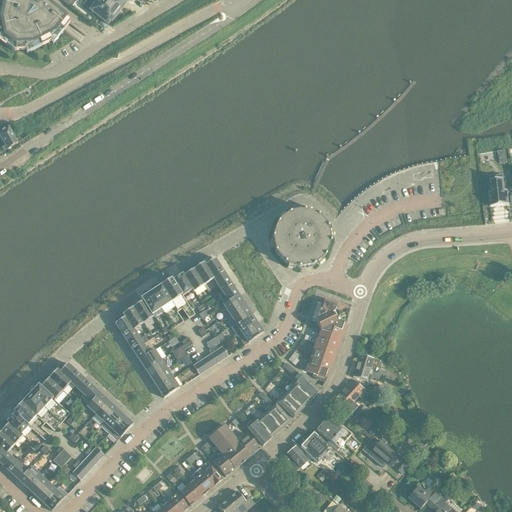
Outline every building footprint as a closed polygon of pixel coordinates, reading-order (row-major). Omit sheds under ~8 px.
[(70,23),(40,0),(0,0),(0,40),(14,52),(15,51),(26,51),(26,54),(51,42),(53,45),(67,27),(70,23)] [(73,0),(60,0),(71,8),(74,5),(76,2),(73,0)] [(111,21),(112,22),(118,14),(100,0),(98,0),(90,11),(108,25),(111,21)] [(100,0),(118,14),(124,7),(123,6),(126,2),(123,0),(100,0)] [(8,128),(0,133),(0,139),(5,147),(2,149),(4,153),(18,144),(8,128)] [(503,176),(490,177),(491,193),(488,193),(490,207),(509,205),(508,191),(505,191),(503,176)] [(298,269),(299,269),(313,266),(317,264),(322,259),(325,257),(330,242),(328,227),(318,216),(304,210),(289,213),(277,223),(272,237),(274,252),(284,264),(298,269)] [(214,279),(213,279),(218,286),(228,280),(214,259),(205,265),(214,279)] [(204,285),(213,279),(214,279),(205,265),(204,263),(194,269),(204,285)] [(192,290),(193,292),(204,285),(194,269),(184,276),(183,276),(192,290)] [(182,296),(181,296),(182,297),(192,290),(183,276),(184,276),(182,274),(172,280),(182,296)] [(172,302),(181,296),(182,296),(172,280),(171,279),(161,285),(172,302)] [(218,286),(228,302),(238,296),(228,280),(218,286)] [(150,292),(161,309),(172,302),(161,285),(150,292)] [(151,315),(152,315),(161,309),(150,292),(140,299),(142,301),(151,315)] [(223,306),(229,315),(245,305),(238,296),(228,302),(223,306)] [(320,331),(306,372),(312,374),(311,376),(316,380),(324,382),(326,379),(345,324),(338,322),(336,323),(331,313),(334,312),(336,305),(324,300),(322,306),(317,304),(311,320),(315,321),(320,331)] [(132,308),(142,324),(153,317),(152,315),(151,315),(142,301),(132,308)] [(245,305),(229,315),(235,325),(251,315),(245,305)] [(133,331),(133,330),(142,324),(132,308),(122,315),(124,318),(133,331)] [(251,315),(235,325),(241,334),(257,324),(251,315)] [(115,324),(128,344),(138,338),(133,330),(133,331),(124,318),(115,324)] [(257,324),(241,334),(248,343),(263,334),(257,324)] [(138,338),(128,344),(139,361),(154,351),(148,342),(143,345),(138,338)] [(185,345),(172,353),(178,362),(188,356),(184,350),(187,348),(192,345),(190,341),(185,345)] [(216,351),(222,361),(228,357),(222,347),(217,350),(216,351)] [(139,361),(145,371),(160,361),(154,351),(139,361)] [(216,351),(211,355),(217,364),(222,361),(216,351)] [(358,356),(355,367),(369,371),(370,367),(375,368),(376,362),(358,356)] [(202,360),(198,363),(205,372),(210,369),(204,359),(202,360)] [(160,361),(145,371),(151,380),(166,370),(160,361)] [(197,363),(193,366),(199,376),(205,372),(198,363),(197,363)] [(70,383),(77,390),(85,381),(67,364),(59,372),(70,383)] [(366,382),(369,371),(355,367),(352,378),(366,382)] [(386,377),(386,376),(394,379),(396,374),(379,369),(377,374),(386,377)] [(63,392),(70,383),(59,372),(56,370),(48,378),(63,392)] [(166,370),(151,380),(157,389),(172,379),(166,370)] [(279,396),(281,398),(277,403),(293,418),(310,401),(319,392),(302,376),(300,374),(295,379),(298,381),(293,385),(294,385),(285,394),(283,392),(279,396)] [(40,387),(52,399),(54,401),(54,400),(59,404),(66,396),(62,392),(63,392),(48,378),(40,387)] [(164,399),(179,389),(172,379),(157,389),(164,399)] [(352,380),(346,386),(358,397),(358,396),(361,399),(367,394),(363,391),(352,380)] [(80,398),(88,406),(99,394),(85,381),(77,390),(82,395),(80,398)] [(44,408),(52,399),(40,387),(38,385),(29,394),(44,408)] [(341,392),(352,403),(358,397),(346,386),(341,392)] [(346,410),(352,403),(341,392),(334,400),(346,410)] [(21,403),(36,416),(44,408),(29,394),(21,403)] [(99,394),(88,406),(87,407),(95,415),(108,402),(99,394)] [(108,402),(95,415),(104,423),(116,410),(108,402)] [(28,425),(36,416),(21,403),(13,412),(14,413),(28,425)] [(245,426),(248,429),(263,447),(272,439),(272,438),(290,422),(275,405),(270,409),(268,407),(264,411),(266,413),(261,417),(260,415),(255,419),(257,421),(252,425),(250,422),(245,426)] [(104,423),(100,427),(108,434),(112,430),(124,417),(116,410),(104,423)] [(20,435),(21,435),(29,426),(28,425),(14,413),(6,422),(8,424),(20,435)] [(341,417),(346,422),(350,417),(345,413),(341,417)] [(112,430),(108,434),(117,442),(120,438),(133,425),(124,417),(112,430)] [(70,418),(66,422),(70,426),(74,422),(70,418)] [(340,430),(326,418),(315,430),(316,431),(329,442),(327,444),(336,452),(350,436),(341,428),(340,430)] [(0,432),(0,433),(14,446),(23,436),(21,435),(20,435),(8,424),(0,432)] [(214,445),(223,456),(235,470),(250,458),(238,444),(238,443),(224,427),(209,439),(210,441),(213,445),(214,445)] [(0,448),(6,454),(14,446),(0,433),(0,448)] [(333,455),(313,434),(312,434),(299,447),(317,464),(321,460),(323,462),(325,460),(327,462),(333,455)] [(238,444),(250,458),(259,450),(248,436),(238,443),(238,444)] [(362,450),(361,451),(367,456),(382,468),(385,464),(386,463),(386,464),(387,464),(394,456),(377,441),(376,442),(372,438),(365,445),(362,450)] [(0,464),(4,468),(12,459),(6,454),(0,448),(0,464)] [(91,453),(100,461),(104,456),(96,448),(92,452),(91,453)] [(307,463),(294,448),(281,459),(294,474),(307,463)] [(59,454),(52,461),(61,469),(71,458),(71,457),(63,450),(59,454)] [(88,456),(86,458),(95,466),(100,461),(91,453),(88,456)] [(225,478),(235,470),(223,456),(213,464),(225,478)] [(92,469),(95,466),(86,458),(84,461),(81,464),(90,472),(92,469)] [(4,468),(18,481),(26,473),(12,459),(4,468)] [(354,468),(359,472),(363,468),(352,460),(348,465),(354,469),(354,468)] [(76,462),(72,467),(75,469),(76,469),(81,464),(78,461),(76,462)] [(207,462),(199,469),(202,474),(214,487),(222,480),(211,467),(207,462)] [(85,477),(90,472),(81,464),(76,469),(85,477)] [(331,471),(325,465),(321,469),(327,475),(331,471)] [(26,473),(18,481),(27,489),(39,476),(31,468),(26,473)] [(72,473),(80,481),(85,477),(76,469),(75,469),(72,473)] [(199,469),(191,476),(195,480),(194,480),(206,494),(214,487),(202,474),(199,469)] [(169,482),(174,478),(177,475),(173,471),(165,478),(169,482)] [(321,471),(316,477),(322,482),(327,476),(321,471)] [(39,476),(27,489),(35,497),(47,483),(39,476)] [(360,476),(355,482),(368,493),(373,487),(360,476)] [(187,487),(198,500),(206,494),(194,480),(187,487)] [(47,483),(35,497),(43,504),(55,491),(47,483)] [(426,505),(431,510),(445,493),(440,489),(435,494),(423,484),(409,500),(421,511),(426,505)] [(190,507),(198,500),(187,487),(179,493),(190,507)] [(56,491),(43,504),(51,511),(52,511),(64,499),(64,498),(67,495),(59,488),(56,491)] [(246,497),(242,499),(237,492),(227,500),(236,511),(245,511),(250,509),(253,506),(246,497)] [(451,499),(445,493),(431,510),(433,511),(454,511),(446,504),(451,499)] [(168,502),(176,511),(183,511),(188,509),(176,495),(168,502)] [(236,511),(227,500),(217,508),(220,511),(236,511)] [(160,509),(162,511),(176,511),(168,502),(160,509)] [(331,503),(323,511),(343,511),(338,508),(331,503)]
